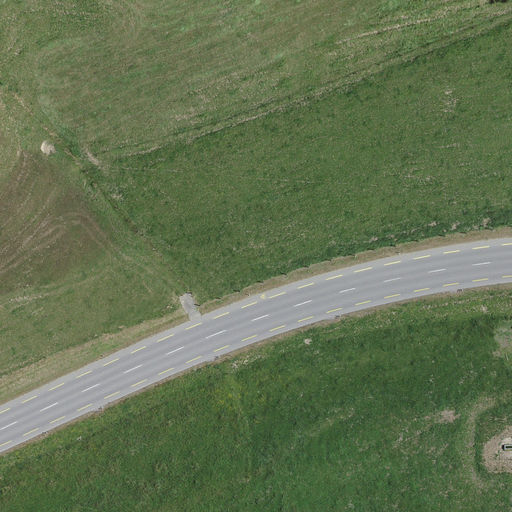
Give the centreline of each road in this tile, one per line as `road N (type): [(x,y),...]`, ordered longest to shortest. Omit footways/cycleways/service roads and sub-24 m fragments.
road 1 (secondary): [(0,429),(258,316),(422,271),(511,257)]
road 2 (track): [(262,475),(411,367),(511,331)]
